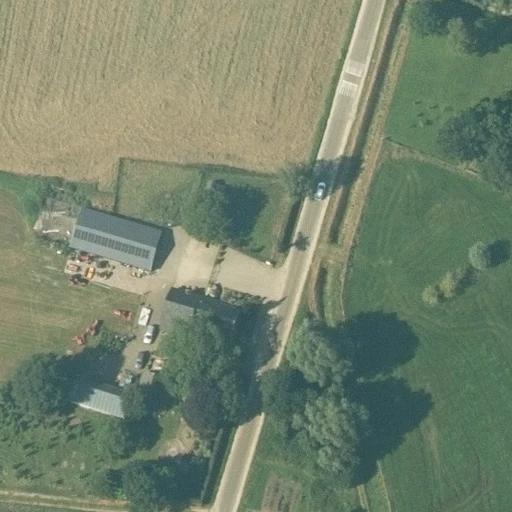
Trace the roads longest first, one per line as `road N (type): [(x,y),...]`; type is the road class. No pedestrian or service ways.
road 1 (unclassified): [(375,0),(223,511)]
road 2 (track): [(137,511),(0,501)]
